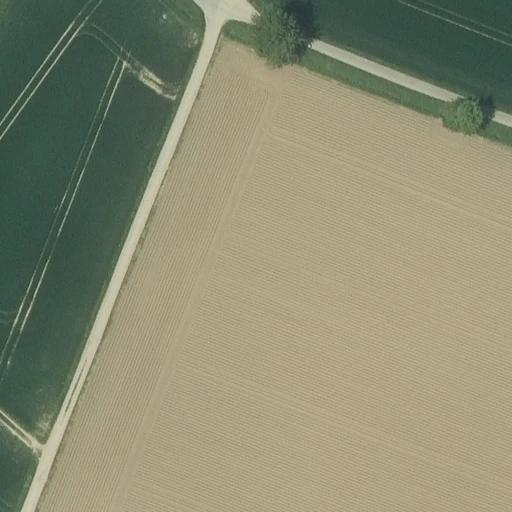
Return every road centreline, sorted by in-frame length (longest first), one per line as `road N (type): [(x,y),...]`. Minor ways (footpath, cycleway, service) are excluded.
road 1 (track): [(223,0),(26,511)]
road 2 (track): [(198,0),(511,126)]
